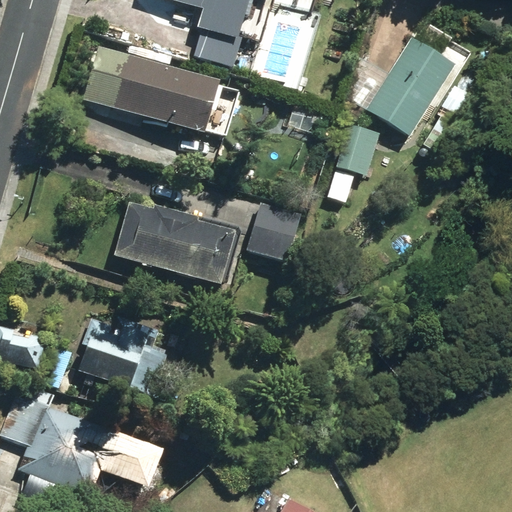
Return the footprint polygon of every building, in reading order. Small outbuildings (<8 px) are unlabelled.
[(183,0),(206,6),(200,24),(241,37),(251,0),(183,0)] [(368,108),(412,135),(457,62),(414,35),(393,71),(376,60),(353,96),(370,106),(368,108)] [(112,106),(207,132),(221,79),(127,53),(112,106)] [(473,68),(459,80),(468,90),(481,77),(473,68)] [(452,121),(469,93),(457,85),(440,113),(452,121)] [(330,111),(309,107),(304,131),(325,135),(330,111)] [(348,122),(335,166),(368,175),(380,130),(348,122)] [(347,202),(354,176),(335,170),(328,196),(347,202)] [(115,255),(223,283),(237,229),(199,219),(200,216),(155,205),(154,207),(129,201),(115,255)] [(250,249),(288,260),(302,213),(264,202),(250,249)] [(79,370),(132,387),(144,353),(131,349),(137,329),(122,324),(119,334),(110,332),(113,326),(92,318),(83,344),(88,346),(79,370)] [(0,357),(39,369),(46,344),(41,336),(30,333),(29,337),(0,328),(0,357)] [(146,345),(154,347),(158,337),(149,334),(146,345)] [(77,376),(81,363),(65,358),(61,370),(77,376)] [(19,470),(92,496),(101,470),(151,487),(165,447),(50,407),(53,395),(20,383),(2,435),(28,445),(19,470)] [(281,511),(314,511),(290,498),(281,511)]
